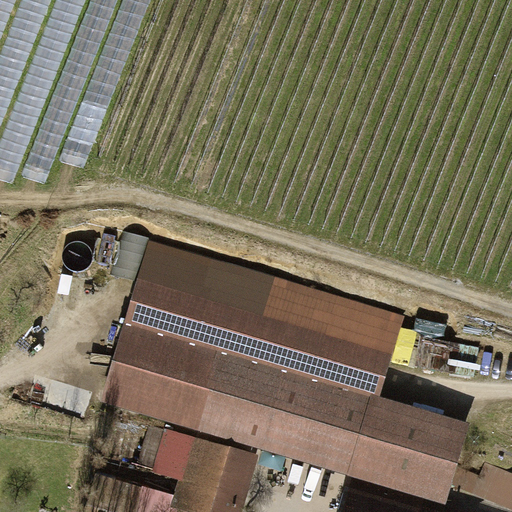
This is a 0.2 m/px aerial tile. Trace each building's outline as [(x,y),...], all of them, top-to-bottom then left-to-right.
[(0,166),(0,177),(19,184),(58,73),(35,65),(0,166)] [(402,354),(143,280),(111,404),(463,506),(484,425),(390,396),(402,354)] [(253,511),(268,460),(170,432),(158,474),(184,481),(181,494),(116,476),(107,510),(113,511),(253,511)] [(482,494),(511,506),(511,470),(496,463),(482,494)] [(460,511),(461,511),(359,480),(349,511),(460,511)]
